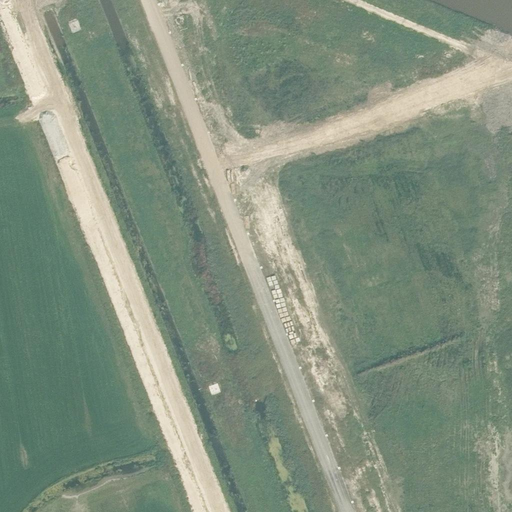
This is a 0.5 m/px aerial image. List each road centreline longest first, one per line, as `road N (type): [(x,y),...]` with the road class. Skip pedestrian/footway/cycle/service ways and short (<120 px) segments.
road 1 (unclassified): [(16,0),(215,511)]
road 2 (unclassified): [(346,511),(147,0)]
